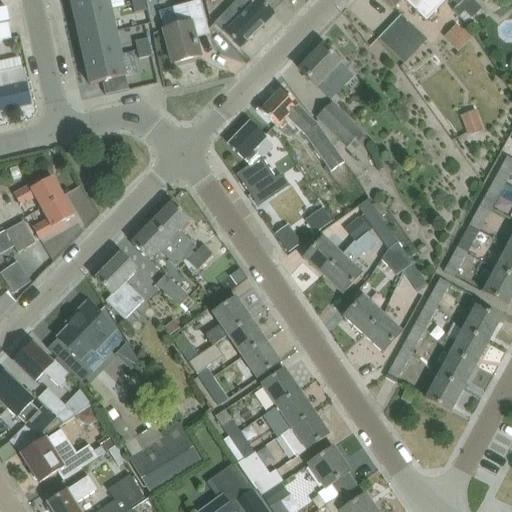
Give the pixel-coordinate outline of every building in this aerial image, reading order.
[(68,0),(73,18),(111,10),(109,0),(68,0)] [(237,0),(214,23),(226,35),(240,49),(274,16),(257,0),(237,0)] [(399,0),(404,0),(425,20),(446,0),(382,0),(391,9),(399,0)] [(451,0),(457,5),(452,11),(466,24),(481,8),(472,0),(451,0)] [(173,9),(159,12),(164,31),(168,45),(173,64),(200,57),(195,39),(210,35),(205,16),(201,1),(173,9)] [(145,3),(132,6),(134,15),(147,12),(145,3)] [(111,10),(73,18),(78,41),(117,32),(111,10)] [(404,65),(426,42),(400,16),(377,40),(404,65)] [(8,23),(0,24),(0,41),(11,40),(8,23)] [(461,29),(448,42),(458,51),(470,38),(461,29)] [(117,32),(78,41),(83,63),(122,55),(117,32)] [(147,40),(135,43),(137,51),(149,49),(147,40)] [(340,63),(337,61),(323,47),(300,71),(315,86),(318,87),(329,98),(352,74),(340,63)] [(149,49),(137,51),(138,60),(151,57),(149,49)] [(0,56),(0,64),(0,67),(36,61),(34,51),(0,56)] [(445,53),(428,66),(433,72),(450,59),(445,53)] [(122,55),(83,63),(88,86),(106,82),(107,90),(129,85),(122,55)] [(0,112),(31,106),(22,67),(0,72),(0,112)] [(331,173),(345,162),(318,125),(282,90),(261,112),(276,127),(285,117),(305,136),(331,173)] [(320,118),(349,146),(355,140),(363,148),(370,141),(362,133),(363,132),(334,104),(320,118)] [(479,118),(463,124),(468,136),(483,130),(479,118)] [(250,124),(228,146),(250,166),(236,176),(251,197),(276,180),(261,159),(254,152),(266,139),(265,138),(264,138),(250,124)] [(494,179),(505,185),(511,171),(511,159),(507,157),(494,179)] [(36,198),(42,208),(63,196),(53,178),(43,183),(41,180),(14,195),(20,207),(36,198)] [(492,208),(505,185),(494,179),(482,203),(492,208)] [(74,216),(63,196),(42,208),(48,220),(33,229),(39,241),(66,225),(64,222),(74,216)] [(384,197),(382,204),(389,206),(391,199),(384,197)] [(358,218),(348,227),(359,240),(368,232),(372,229),(373,228),(382,222),(381,220),(380,218),(371,206),(367,200),(358,207),(357,207),(363,216),(359,219),(358,218)] [(372,206),(371,206),(380,218),(381,218),(386,214),(378,202),(372,206)] [(480,231),(492,208),(482,203),(469,225),(480,231)] [(172,204),(153,223),(187,256),(196,247),(179,231),(189,221),(172,204)] [(315,234),(332,222),(322,208),(305,221),(315,234)] [(6,232),(8,237),(18,254),(36,244),(23,222),(6,232)] [(373,228),(372,229),(387,250),(388,250),(397,243),(396,242),(382,222),(373,228)] [(187,256),(153,223),(132,245),(149,261),(160,249),(177,266),(182,262),(187,256)] [(469,225),(457,248),(467,254),(475,239),(485,245),(489,237),(480,231),(469,225)] [(287,226),(275,235),(287,253),(300,245),(287,226)] [(317,245),(303,260),(323,277),(342,256),(349,248),(332,232),(323,238),(317,245)] [(342,256),(323,277),(343,296),(356,281),(362,274),(352,265),(364,251),(367,254),(378,241),(368,232),(359,240),(356,243),(354,242),(349,248),(342,256)] [(387,250),(381,261),(396,277),(402,272),(403,272),(412,265),(412,264),(409,260),(407,258),(397,243),(388,250),(387,250)] [(423,244),(416,249),(420,255),(427,250),(423,244)] [(511,248),(508,246),(495,269),(511,278),(511,248)] [(203,247),(188,262),(197,271),(212,256),(203,247)] [(486,272),(494,253),(478,247),(471,266),(486,272)] [(454,278),(467,254),(457,248),(443,273),(454,278)] [(105,302),(124,321),(143,301),(125,283),(137,272),(120,255),(95,280),(111,296),(105,302)] [(403,272),(402,272),(413,287),(413,286),(423,280),(412,265),(403,272)] [(511,278),(495,269),(483,293),(508,307),(511,299),(511,278)] [(179,307),(189,298),(165,275),(156,285),(179,307)] [(439,279),(423,309),(433,314),(449,285),(439,279)] [(406,295),(400,306),(413,313),(419,301),(406,295)] [(343,318),(362,336),(381,315),(362,298),(343,318)] [(220,325),(205,336),(212,346),(215,345),(228,336),(227,335),(250,320),(236,299),(219,310),(213,314),(220,325)] [(95,353),(96,352),(102,359),(119,342),(112,335),(116,331),(87,304),(75,316),(78,319),(58,340),(81,362),(92,350),(95,353)] [(500,321),(476,308),(463,331),(488,344),(500,321)] [(421,337),(433,314),(423,309),(411,331),(421,337)] [(381,315),(362,336),(383,355),(402,334),(381,315)] [(228,336),(242,357),(265,342),(250,320),(227,335),(228,336)] [(173,341),(189,363),(198,356),(183,334),(182,335),(179,331),(173,336),(176,339),(173,341)] [(408,360),(421,337),(411,331),(398,355),(408,360)] [(451,353),(476,367),(488,344),(463,331),(457,342),(445,336),(439,343),(451,354),(451,353)] [(281,364),(265,342),(242,357),(258,380),(281,364)] [(50,363),(32,345),(14,364),(33,383),(45,371),(61,387),(71,376),(54,359),(50,363)] [(198,356),(189,363),(203,383),(213,377),(207,368),(223,357),(215,345),(212,346),(198,356)] [(438,377),(463,390),(476,367),(451,353),(451,354),(438,377)] [(396,384),(408,360),(398,355),(385,379),(396,384)] [(277,408),(299,392),(285,370),(262,386),(276,407),(277,408)] [(60,419),(57,422),(43,408),(40,411),(31,402),(32,401),(5,374),(0,378),(0,402),(17,419),(18,418),(26,426),(26,427),(37,438),(44,431),(47,434),(65,422),(60,419)] [(219,406),(229,399),(213,377),(203,383),(219,406)] [(426,400),(451,414),(463,390),(438,377),(426,400)] [(75,415),(47,388),(38,398),(60,419),(65,422),(75,415)] [(410,404),(415,395),(406,391),(405,390),(400,400),(403,401),(407,404),(410,405),(410,404)] [(314,413),(299,392),(277,408),(276,407),(267,413),(282,436),(314,413)] [(89,406),(75,416),(81,425),(90,427),(99,421),(89,406)] [(226,442),(240,432),(225,410),(215,417),(229,438),(225,440),(226,442)] [(329,436),(314,413),(282,436),(297,458),(329,436)] [(111,426),(132,457),(129,459),(149,493),(201,461),(178,422),(159,434),(154,426),(137,436),(123,417),(111,426)] [(38,445),(21,456),(31,471),(30,473),(31,476),(33,479),(35,481),(37,481),(39,484),(56,473),(57,472),(63,481),(83,468),(97,459),(97,458),(104,454),(103,452),(100,448),(93,452),(89,445),(76,454),(68,441),(61,431),(46,440),(38,445)] [(254,453),(240,432),(226,442),(240,464),(255,454),(255,453),(254,453)] [(105,444),(101,447),(105,454),(109,452),(115,448),(107,436),(102,439),(105,444)] [(9,445),(0,450),(0,460),(2,463),(3,463),(15,454),(9,445)] [(317,494),(326,506),(335,499),(339,497),(355,486),(348,475),(350,473),(333,449),(309,466),(325,489),(317,494)] [(270,475),(255,454),(240,464),(262,496),(278,485),(283,481),(276,470),(270,475)] [(209,482),(221,499),(222,498),(231,511),(266,511),(252,493),(233,465),(209,482)] [(69,490),(47,504),(52,511),(80,511),(77,506),(98,492),(89,478),(87,474),(83,468),(63,481),(63,482),(64,482),(69,490)] [(107,490),(115,501),(98,511),(122,511),(145,498),(130,475),(107,490)] [(262,496),(261,496),(270,508),(280,501),(284,499),(283,491),(278,485),(262,496)] [(339,511),(376,511),(365,496),(363,497),(355,486),(339,497),(346,507),(339,511)] [(231,511),(222,498),(221,499),(202,511),(231,511)] [(287,511),(280,501),(270,508),(273,511),(287,511)]
